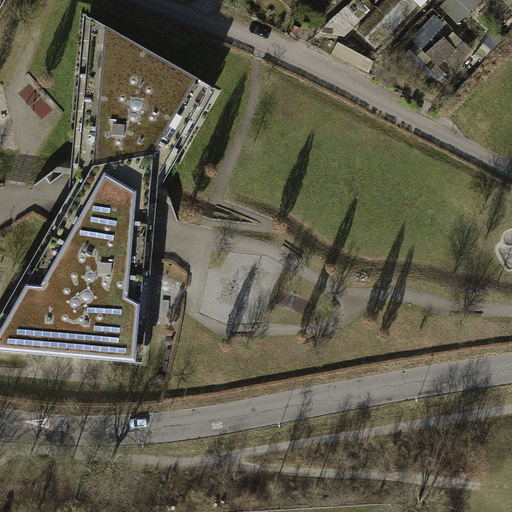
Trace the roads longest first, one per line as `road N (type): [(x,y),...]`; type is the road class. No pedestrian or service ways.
road 1 (residential): [(511,367),(163,427),(0,427)]
road 2 (residential): [(148,0),(263,43),(511,172)]
